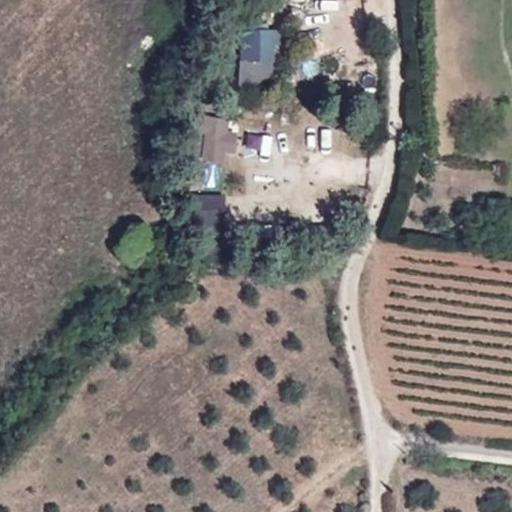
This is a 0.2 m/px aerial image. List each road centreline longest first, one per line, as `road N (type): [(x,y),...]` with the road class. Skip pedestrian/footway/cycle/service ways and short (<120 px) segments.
road 1 (unclassified): [(371,511),(375,466),(349,323),(350,286),(400,104),(396,0)]
road 2 (track): [(371,432),(511,451)]
